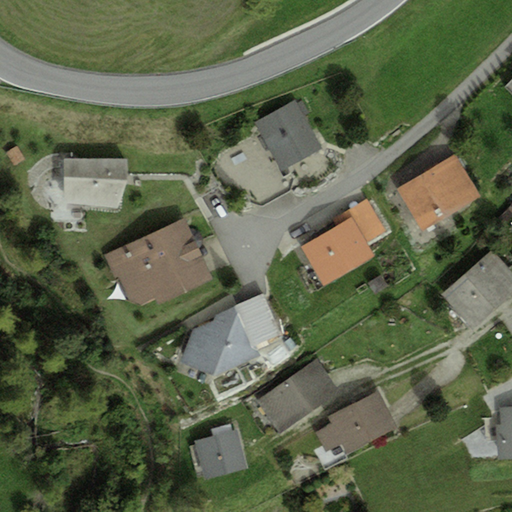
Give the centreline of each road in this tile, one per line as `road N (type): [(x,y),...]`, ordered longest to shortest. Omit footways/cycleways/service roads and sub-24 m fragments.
road 1 (tertiary): [(383,0),(282,57),(182,87),(110,89),(0,60)]
road 2 (residential): [(511,45),(437,128),(256,252)]
road 3 (residential): [(511,308),(434,360),(274,442)]
